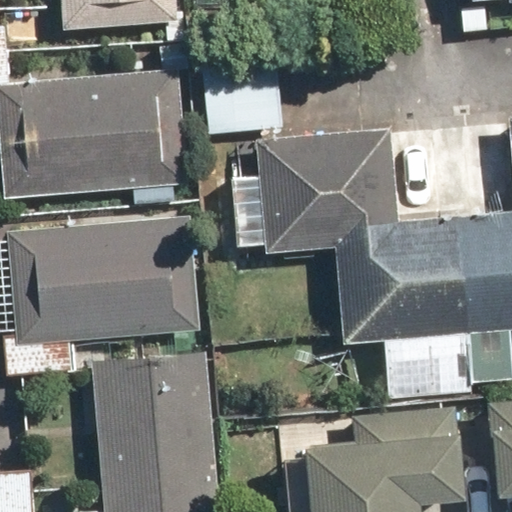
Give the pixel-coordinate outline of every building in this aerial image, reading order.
[(167,0),(51,0),(54,26),(169,18),(167,0)] [(0,192),(1,199),(181,182),(170,65),(3,80),(0,45),(0,192)] [(270,58),(192,64),(197,127),(275,121),(270,58)] [(383,124),(250,136),(260,249),(328,243),(337,339),(375,336),(381,394),(466,387),(461,328),(511,323),(511,114),(502,115),(510,207),(391,218),(383,124)] [(184,213),(0,228),(0,235),(7,324),(0,324),(0,372),(48,369),(46,341),(193,329),(184,213)] [(208,511),(199,351),(92,357),(101,511),(208,511)] [(354,416),(355,441),(308,444),(312,511),(413,511),(412,492),(455,489),(451,435),(432,436),(430,411),(354,416)] [(511,425),(493,427),(498,486),(511,484),(511,425)] [(27,511),(25,465),(0,466),(0,511),(27,511)]
